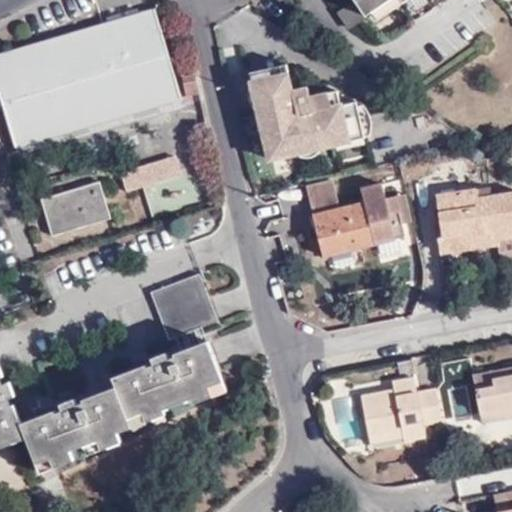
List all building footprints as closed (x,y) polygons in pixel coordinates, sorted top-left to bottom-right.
[(355,0),(356,0),(336,13),(347,29),(389,0),(355,0)] [(155,8),(65,35),(98,97),(112,121),(183,100),(155,8)] [(98,97),(65,35),(0,54),(0,74),(1,74),(7,94),(1,97),(5,110),(17,149),(112,121),(98,97)] [(286,65),(249,74),(270,161),(298,154),(298,151),(313,148),(313,150),(365,138),(356,102),(341,105),(337,90),(310,97),(307,88),(293,91),(286,65)] [(198,93),(193,67),(180,69),(185,95),(198,93)] [(178,158),(125,173),(130,191),(183,175),(178,158)] [(102,181),(42,199),(54,237),(113,219),(102,181)] [(492,188),(478,190),(480,199),(493,197),(492,188)] [(480,199),(478,190),(438,196),(444,242),(499,233),(500,241),(511,238),(511,194),(493,197),(480,199)] [(396,199),(368,206),(377,243),(406,235),(396,199)] [(377,243),(368,206),(366,202),(314,215),(324,254),(353,246),(354,251),(378,245),(377,243)] [(499,233),(444,242),(440,242),(442,255),(501,245),(500,241),(499,233)] [(353,246),(324,254),(325,258),(354,251),(353,246)] [(201,274),(151,293),(170,341),(220,322),(201,274)] [(114,378),(117,387),(129,418),(144,412),(148,422),(167,415),(166,411),(192,400),(194,404),(214,396),(211,387),(224,381),(208,342),(177,355),(177,356),(171,359),(168,354),(154,359),(156,365),(148,368),(146,365),(114,378)] [(0,365),(0,448),(27,438),(22,425),(15,405),(14,405),(12,399),(16,397),(10,382),(5,384),(3,378),(5,377),(0,365)] [(511,375),(509,377),(507,369),(475,376),(483,412),(511,405),(511,375)] [(446,421),(439,390),(419,394),(416,378),(396,382),(397,390),(365,397),(373,439),(405,432),(407,438),(407,443),(429,439),(426,425),(446,421)] [(228,391),(224,381),(211,387),(214,396),(228,391)] [(56,411),(22,425),(27,438),(37,465),(50,460),(54,468),(75,460),(72,451),(85,446),(98,441),(102,450),(122,443),(118,433),(133,428),(129,418),(117,387),(84,401),(85,403),(79,405),(76,399),(61,405),(63,411),(57,413),(56,411)] [(511,416),(511,405),(483,412),(485,422),(511,416)] [(144,412),(129,418),(133,428),(148,422),(144,412)] [(405,432),(373,439),(374,445),(407,438),(405,432)] [(89,455),(102,450),(98,441),(85,446),(89,455)] [(50,460),(37,465),(41,474),(54,468),(50,460)] [(511,511),(511,490),(496,493),(499,511),(511,511)]
